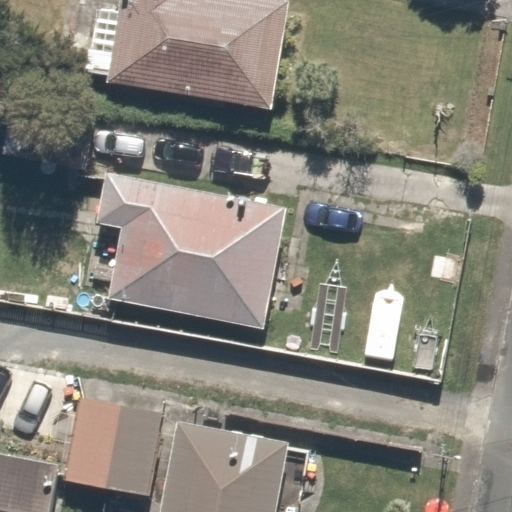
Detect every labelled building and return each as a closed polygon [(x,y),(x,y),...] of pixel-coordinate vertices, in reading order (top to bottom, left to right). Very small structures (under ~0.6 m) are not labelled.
[(269,106),(287,0),(118,0),(104,77),(269,106)] [(94,114),(4,100),(0,125),(0,155),(86,169),(94,114)] [(260,323),(283,204),(107,168),(97,218),(119,222),(105,292),(260,323)] [(156,401),(80,393),(70,478),(146,486),(156,401)] [(160,511),(274,511),(287,447),(178,426),(160,511)] [(43,511),(52,447),(0,440),(0,511),(43,511)]
